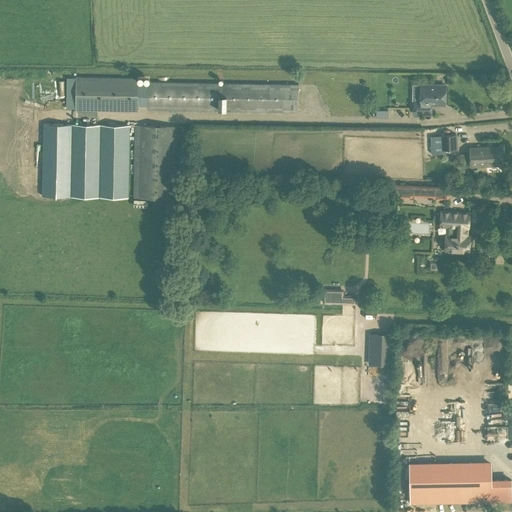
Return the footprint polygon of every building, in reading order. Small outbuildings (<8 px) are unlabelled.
[(76,79),(76,111),(137,112),(138,79),(76,79)] [(148,82),(147,110),(298,113),(298,84),(148,82)] [(414,101),(414,114),(431,114),(431,102),(435,102),(435,105),(445,105),(445,85),(420,85),(420,101),(414,101)] [(129,126),(43,124),(42,196),(128,198),(129,126)] [(135,127),(134,199),(176,199),(177,127),(135,127)] [(442,136),(430,136),(431,154),(443,153),(442,149),(456,149),(455,135),(441,135),(442,136)] [(502,147),(470,148),(471,167),(487,166),(487,164),(502,163),(502,165),(503,165),(502,147)] [(400,185),(400,198),(412,199),(412,197),(435,198),(436,200),(448,201),(449,188),(400,185)] [(441,212),(441,226),(450,227),(449,235),(446,235),(445,251),(448,251),(449,252),(452,252),(453,251),(469,252),(470,236),(465,236),(466,228),(469,228),(470,214),(441,212)] [(408,214),(407,231),(425,232),(426,218),(419,218),(419,214),(408,214)] [(323,288),(322,304),(356,305),(356,296),(342,296),(343,288),(323,288)] [(369,332),(368,364),(391,365),(392,333),(369,332)] [(489,460),(408,462),(409,503),(510,501),(509,480),(490,480),(489,460)]
